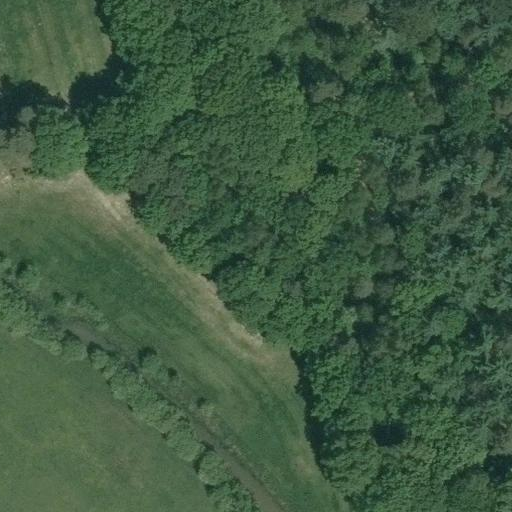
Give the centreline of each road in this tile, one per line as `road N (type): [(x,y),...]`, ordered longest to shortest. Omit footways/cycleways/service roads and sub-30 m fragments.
road 1 (track): [(182,100),(233,127),(511,85)]
road 2 (track): [(0,152),(141,125),(182,100)]
